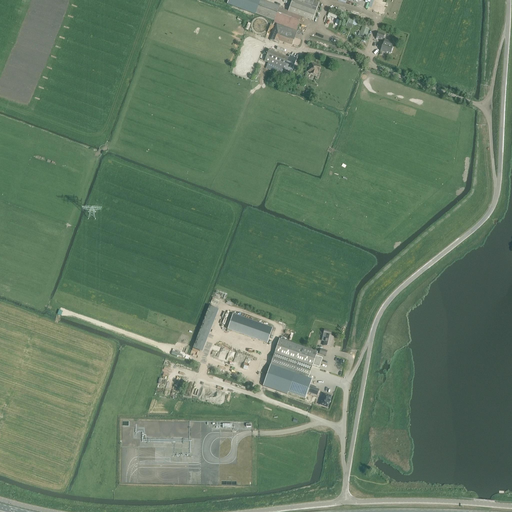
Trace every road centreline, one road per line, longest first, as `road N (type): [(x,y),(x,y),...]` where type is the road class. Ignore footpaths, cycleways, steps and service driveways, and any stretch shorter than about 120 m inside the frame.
road 1 (tertiary): [(347,502),(383,306),(486,218),(496,200),(509,0)]
road 2 (tertiary): [(511,506),(347,502)]
